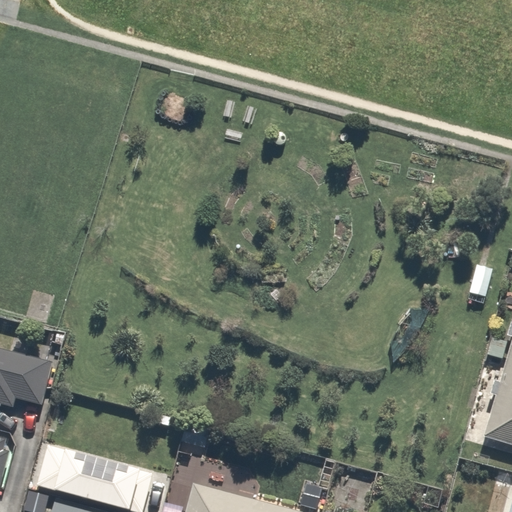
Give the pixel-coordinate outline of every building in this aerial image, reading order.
[(273,135),(272,137),(272,140),(273,142),(275,143),(277,144),(279,145),(281,144),(283,143),(285,141),(286,139),(286,137),(285,135),(284,133),(282,132),(280,131),(278,131),(276,132),(274,133),(273,135)] [(511,446),(511,331),(480,437),(511,446)] [(0,411),(5,412),(9,398),(33,404),(44,363),(0,350),(0,411)] [(64,476),(42,468),(32,496),(50,503),(46,511),(153,511),(181,433),(135,417),(103,509),(58,493),(64,476)] [(0,486),(12,440),(0,436),(0,486)] [(290,511),(190,481),(180,511),(290,511)] [(511,511),(511,493),(509,492),(502,511),(511,511)]
